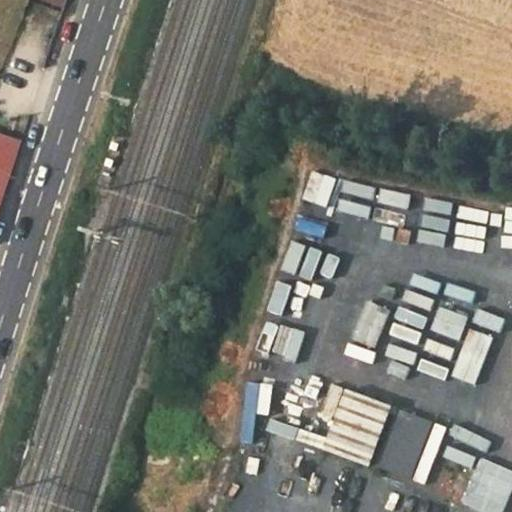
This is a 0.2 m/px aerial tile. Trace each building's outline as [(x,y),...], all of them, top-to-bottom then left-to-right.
[(72,0),(30,0),(30,1),(67,15),(72,0)] [(0,210),(21,144),(0,136),(0,210)] [(325,203),(330,176),(317,174),(312,201),(325,203)] [(369,230),(379,191),(340,182),(331,220),(369,230)] [(382,188),(367,248),(401,256),(415,196),(382,188)] [(417,204),(415,217),(448,223),(451,209),(417,204)] [(511,272),(511,221),(488,217),(479,267),(511,272)] [(479,235),(447,229),(412,223),(407,248),(475,260),(479,235)] [(280,290),(316,299),(324,268),(288,259),(280,290)] [(305,319),(309,304),(277,296),(273,311),(305,319)] [(368,308),(364,321),(395,329),(398,317),(368,308)] [(378,363),(387,334),(349,322),(340,351),(378,363)] [(264,353),(295,359),(301,330),(270,324),(264,353)] [(421,356),(422,344),(395,341),(393,352),(421,356)] [(493,371),(496,360),(468,352),(465,363),(493,371)] [(416,375),(419,362),(388,356),(385,369),(416,375)] [(427,358),(420,383),(452,391),(459,367),(427,358)] [(255,359),(253,387),(268,388),(270,360),(255,359)] [(289,385),(290,364),(275,363),(273,384),(289,385)] [(250,421),(273,423),(276,391),(252,389),(250,421)] [(389,406),(346,390),(323,449),(366,466),(389,406)] [(458,431),(449,462),(468,468),(477,437),(458,431)] [(502,511),(511,488),(511,472),(482,460),(464,503),(487,511),(502,511)]
